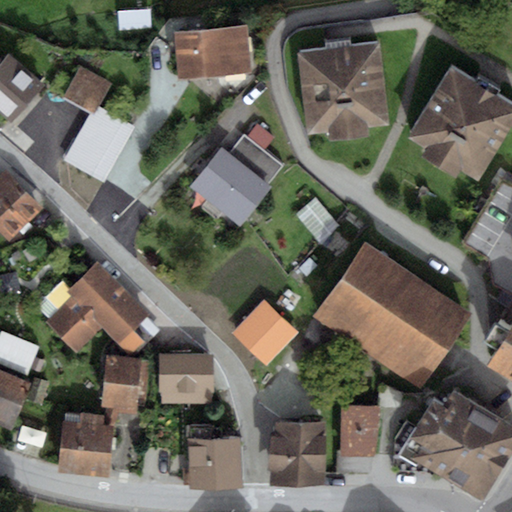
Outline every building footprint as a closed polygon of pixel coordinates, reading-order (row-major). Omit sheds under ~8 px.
[(151,9),(118,12),(120,30),(153,27),(151,9)] [(247,30),(176,35),(179,78),(250,73),(247,30)] [(376,48),(298,57),(306,136),(328,134),(329,141),(366,137),(365,126),(384,123),(376,48)] [(9,54),(0,64),(0,113),(11,123),(44,85),(9,54)] [(111,84),(80,66),(63,97),(94,114),(98,107),(111,84)] [(511,129),(511,108),(452,73),(413,137),(433,149),(428,159),(458,177),(461,171),(480,183),(511,129)] [(94,114),(66,162),(104,183),(135,128),(98,107),(94,114)] [(257,124),(247,137),(263,150),(273,137),(257,124)] [(244,135),(229,154),(268,185),(284,166),(263,150),(247,137),(244,135)] [(229,154),(221,149),(190,189),(240,227),(271,187),(268,185),(229,154)] [(6,171),(0,176),(0,230),(8,240),(41,209),(6,171)] [(315,198),(297,213),(319,239),(337,224),(315,198)] [(470,313),(360,245),(314,319),(424,388),(470,313)] [(151,318),(99,266),(72,293),(78,300),(52,326),(79,353),(105,328),(122,346),(151,318)] [(511,326),(510,330),(497,322),(485,341),(499,350),(490,366),(511,379),(511,326)] [(2,331),(0,334),(0,362),(26,373),(37,345),(2,331)] [(141,359),(108,355),(102,407),(135,411),(141,359)] [(214,355),(161,355),(160,402),(213,403),(214,355)] [(29,383),(0,372),(0,422),(12,427),(29,383)] [(35,376),(26,399),(42,405),(50,382),(35,376)] [(444,400),(436,396),(401,454),(480,503),(511,451),(511,427),(450,390),(444,400)] [(383,406),(343,404),(341,452),(337,452),(336,473),(370,475),(371,455),(381,456),(383,406)] [(79,427),(66,425),(62,471),(109,475),(113,428),(104,427),(105,415),(80,413),(79,427)] [(329,423),(274,421),(273,436),(269,436),(268,470),(272,472),(272,485),(327,487),(329,423)] [(213,425),(187,425),(186,488),(242,489),(243,441),(212,440),(213,425)]
